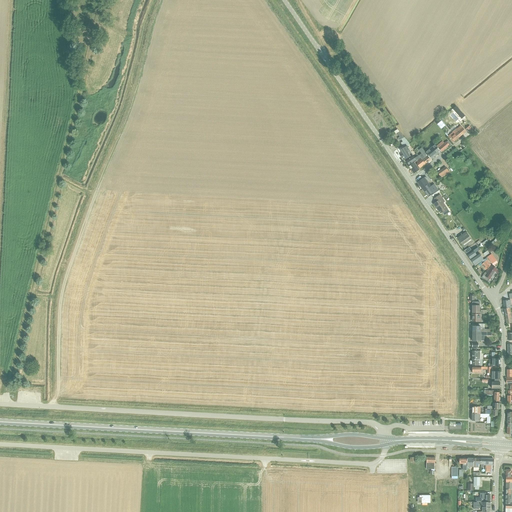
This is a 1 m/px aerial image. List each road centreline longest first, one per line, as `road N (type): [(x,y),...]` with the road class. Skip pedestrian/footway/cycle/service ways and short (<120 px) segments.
road 1 (track): [(5,404),(100,0)]
road 2 (tertiary): [(489,295),(283,0)]
road 3 (primary): [(314,438),(0,421)]
road 4 (unclassified): [(284,419),(0,404)]
road 5 (unclassified): [(281,459),(0,444)]
road 6 (residential): [(281,459),(371,464),(389,441)]
